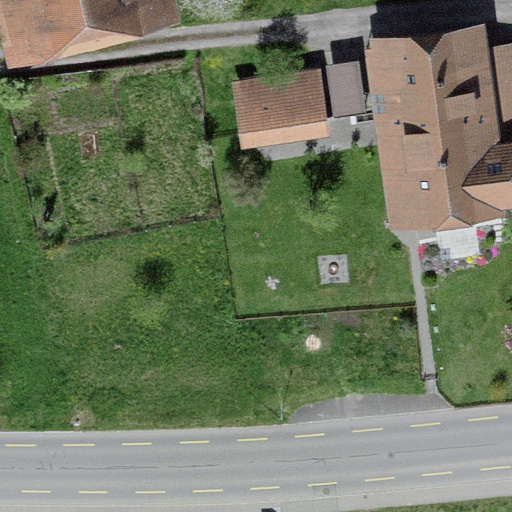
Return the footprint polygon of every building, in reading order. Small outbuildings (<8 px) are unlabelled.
[(95,10),(92,0),(4,0),(13,31),(95,10)] [(92,0),(95,10),(137,0),(92,0)] [(469,32),(390,43),(411,202),(511,188),(511,47),(471,53),(469,32)] [(361,40),(329,45),(336,96),(368,91),(361,40)] [(310,71),(240,81),(246,126),(317,116),(310,71)]
